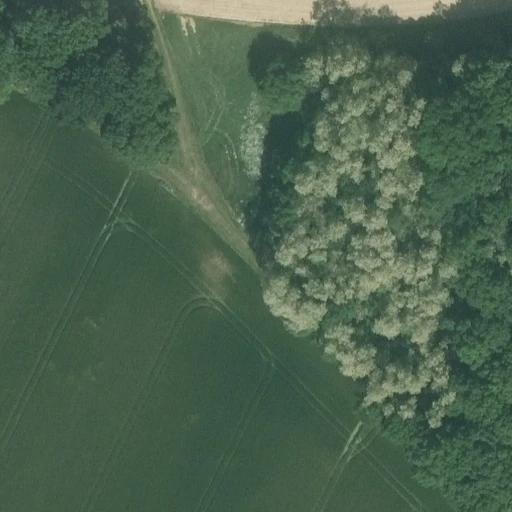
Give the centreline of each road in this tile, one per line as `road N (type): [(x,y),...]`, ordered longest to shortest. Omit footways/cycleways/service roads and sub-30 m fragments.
road 1 (track): [(0,89),(33,89),(134,144),(510,511)]
road 2 (track): [(134,144),(155,73),(142,0)]
